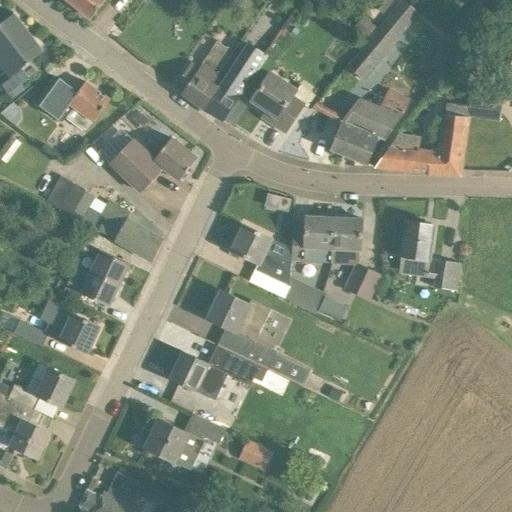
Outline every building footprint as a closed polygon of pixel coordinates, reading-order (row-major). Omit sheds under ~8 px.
[(66,0),(91,19),(105,0),(66,0)] [(330,15),(339,0),(314,0),(313,3),(330,15)] [(395,0),(376,0),(372,6),(384,15),(395,0)] [(363,77),(411,19),(396,7),(347,66),(363,77)] [(44,52),(14,14),(0,25),(0,59),(9,71),(0,78),(0,83),(12,99),(25,90),(21,85),(38,71),(31,62),(44,52)] [(212,84),(219,74),(215,72),(229,51),(217,43),(199,70),(191,64),(175,87),(183,93),(197,104),(212,84)] [(223,121),(266,56),(250,45),(248,44),(218,88),(212,84),(197,104),(205,110),(223,121)] [(509,97),(511,97),(511,73),(506,97),(470,92),(467,117),(465,117),(463,145),(480,147),(479,156),(479,173),(511,172),(511,140),(506,140),(509,120),(505,119),(509,97)] [(303,105),(292,98),(297,91),(270,74),(252,102),(273,116),(269,122),(285,133),(303,105)] [(94,122),(110,101),(85,83),(77,94),(72,91),(74,90),(60,79),(39,107),(55,119),(56,117),(62,122),(66,118),(86,133),(93,121),(94,122)] [(386,135),(401,114),(409,99),(388,89),(380,107),(363,100),(348,120),(345,119),(341,123),(341,125),(330,151),(367,166),(378,140),(381,142),(386,135)] [(463,145),(465,117),(442,114),(437,149),(432,149),(432,152),(429,152),(428,173),(428,175),(458,176),(463,145)] [(100,148),(109,158),(130,137),(121,127),(100,148)] [(420,151),(421,137),(399,134),(375,167),(402,171),(428,173),(429,152),(420,151)] [(179,181),(197,159),(171,139),(158,155),(149,148),(146,153),(132,140),(110,163),(141,193),(164,169),(179,181)] [(82,222),(95,198),(85,192),(86,190),(61,176),(46,202),(67,213),(82,222)] [(280,196),(277,210),(288,213),(292,200),(280,196)] [(153,262),(163,243),(133,226),(137,218),(106,202),(99,216),(106,220),(99,231),(153,262)] [(82,222),(67,213),(63,221),(78,229),(82,222)] [(333,262),(335,219),(306,217),(305,233),(293,232),(291,260),(333,262)] [(361,251),(362,220),(335,219),(333,262),(332,263),(358,264),(359,251),(361,251)] [(434,226),(406,222),(401,258),(399,272),(436,278),(436,289),(459,290),(460,265),(453,265),(430,262),(434,226)] [(290,286),(291,265),(265,253),(272,239),(244,226),(231,252),(258,265),(249,283),(285,299),(289,289),(290,286)] [(9,238),(12,232),(1,227),(0,229),(0,240),(1,241),(9,238)] [(119,286),(129,265),(86,244),(82,253),(96,260),(90,272),(119,286)] [(383,277),(357,265),(346,290),(370,302),(372,298),(381,303),(384,296),(376,292),(383,277)] [(67,286),(109,307),(119,286),(90,272),(85,284),(71,277),(67,286)] [(285,299),(315,313),(319,304),(289,289),(285,299)] [(217,347),(266,369),(275,352),(255,342),(269,311),(250,302),(249,305),(221,291),(207,320),(226,329),(217,347)] [(325,316),(332,301),(324,297),(317,312),(325,316)] [(100,327),(73,314),(64,310),(57,326),(50,322),(45,332),(20,320),(13,334),(42,347),(48,336),(87,354),(100,327)] [(261,382),(267,370),(217,347),(211,359),(208,365),(208,366),(209,366),(223,373),(251,386),(254,379),(261,382)] [(170,380),(197,392),(211,399),(223,373),(209,366),(208,366),(208,365),(183,352),(170,380)] [(14,386),(13,388),(8,398),(34,411),(40,398),(62,408),(75,381),(38,364),(26,391),(14,386)] [(0,394),(8,398),(13,388),(0,381),(0,394)] [(342,392),(333,388),(328,398),(337,403),(342,392)] [(28,424),(34,411),(8,398),(0,394),(0,425),(17,434),(11,447),(37,459),(49,434),(28,424)] [(189,470),(204,438),(219,445),(226,431),(196,416),(188,434),(159,420),(145,449),(189,470)] [(264,473),(274,454),(247,441),(238,460),(264,473)] [(330,457),(311,448),(304,462),(323,471),(330,457)] [(0,467),(7,470),(14,455),(5,451),(0,461),(0,460),(0,467)] [(90,511),(136,511),(137,511),(138,511),(154,511),(157,505),(136,495),(129,510),(87,491),(80,507),(90,511)]
